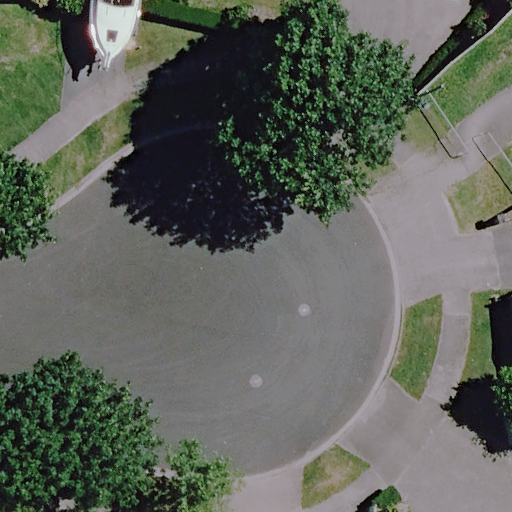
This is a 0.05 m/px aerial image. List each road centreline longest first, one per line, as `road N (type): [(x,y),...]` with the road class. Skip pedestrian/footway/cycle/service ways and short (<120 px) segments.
road 1 (residential): [(0,330),(228,306)]
road 2 (unknown): [(228,306),(436,358)]
